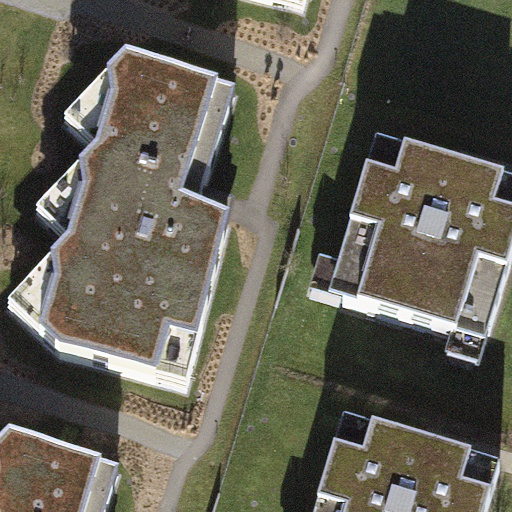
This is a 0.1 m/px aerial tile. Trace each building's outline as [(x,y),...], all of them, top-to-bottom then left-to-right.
[(232,0),(304,18),(309,0),(232,0)] [(236,103),(127,69),(67,133),(98,162),(39,224),(70,254),(10,317),(61,364),(188,397),(231,231),(200,217),(236,103)] [(511,264),(511,188),(378,148),(340,271),(355,275),(345,307),(453,340),(458,326),(490,336),(511,264)] [(488,511),(500,472),(345,425),(318,511),(488,511)] [(110,511),(120,481),(9,448),(0,457),(0,511),(110,511)]
